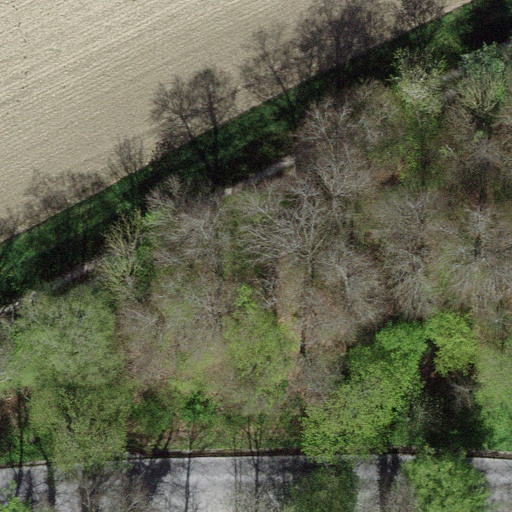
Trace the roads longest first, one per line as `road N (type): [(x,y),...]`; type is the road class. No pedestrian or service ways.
road 1 (track): [(511,56),(0,320)]
road 2 (residential): [(0,506),(398,494),(511,501)]
